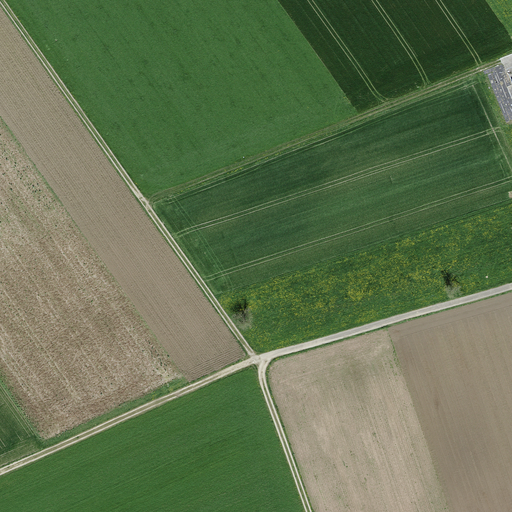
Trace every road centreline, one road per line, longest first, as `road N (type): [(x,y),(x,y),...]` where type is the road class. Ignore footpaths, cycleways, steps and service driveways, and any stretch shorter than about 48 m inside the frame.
road 1 (track): [(0,13),(248,364),(307,511)]
road 2 (track): [(511,286),(248,364),(0,473)]
